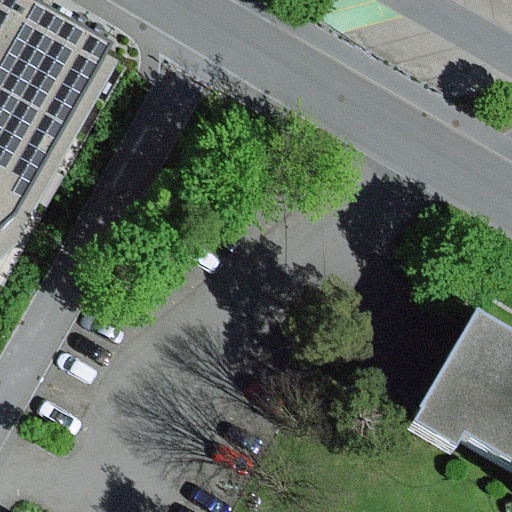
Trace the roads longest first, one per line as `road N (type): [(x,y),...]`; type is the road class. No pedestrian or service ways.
road 1 (residential): [(213,29),(0,407)]
road 2 (tertiary): [(213,29),(511,203)]
